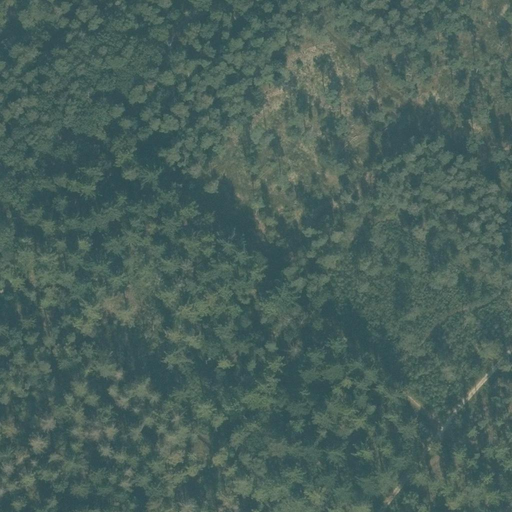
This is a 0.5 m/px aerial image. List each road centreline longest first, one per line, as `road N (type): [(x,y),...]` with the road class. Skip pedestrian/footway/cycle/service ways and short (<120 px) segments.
road 1 (track): [(386,376),(100,118)]
road 2 (secondary): [(0,234),(199,0)]
road 3 (track): [(374,511),(511,349)]
road 4 (track): [(386,376),(511,484)]
